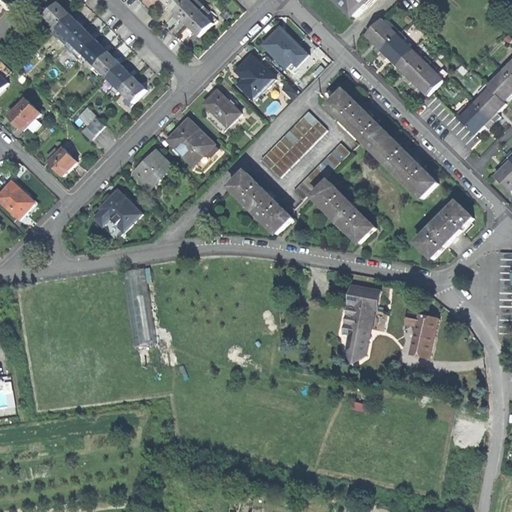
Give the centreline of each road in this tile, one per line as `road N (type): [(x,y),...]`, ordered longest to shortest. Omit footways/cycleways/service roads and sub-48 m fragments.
road 1 (residential): [(7,273),(216,247),(444,279)]
road 2 (residential): [(508,229),(500,211),(284,0)]
road 3 (residential): [(483,511),(498,422),(496,365),(444,279)]
road 4 (residential): [(71,203),(191,82)]
